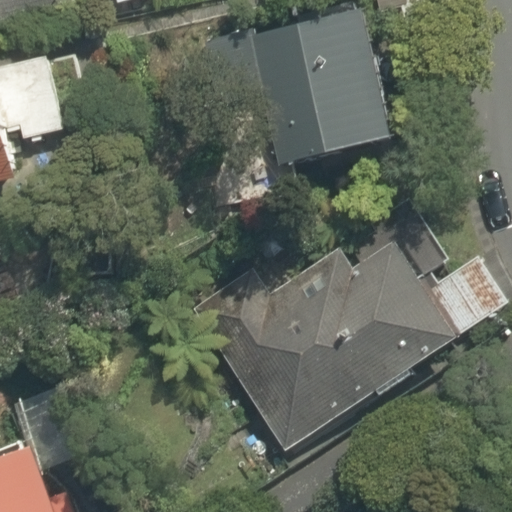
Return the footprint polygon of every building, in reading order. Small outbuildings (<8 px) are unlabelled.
[(0,0),(0,19),(74,1),(73,0),(0,0)] [(237,48),(280,178),(402,139),(360,8),(237,48)] [(59,55),(0,69),(0,183),(85,163),(59,55)] [(289,303),(273,277),(201,321),(283,458),(467,348),(400,236),(289,303)] [(64,511),(38,444),(0,458),(0,511),(64,511)]
